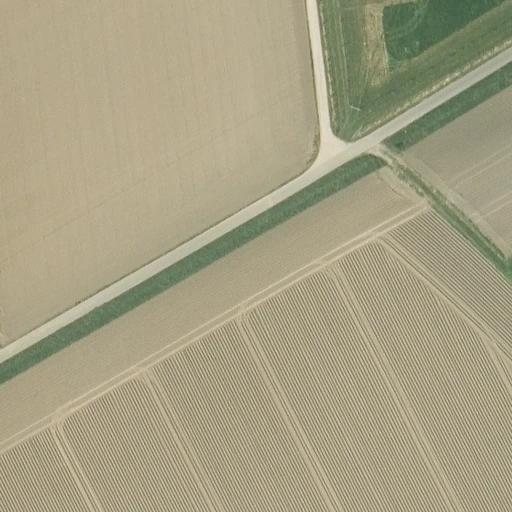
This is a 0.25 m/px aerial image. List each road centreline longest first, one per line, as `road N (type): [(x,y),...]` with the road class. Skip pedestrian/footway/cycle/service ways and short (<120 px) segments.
road 1 (track): [(0,356),(511,55)]
road 2 (track): [(310,0),(330,166)]
